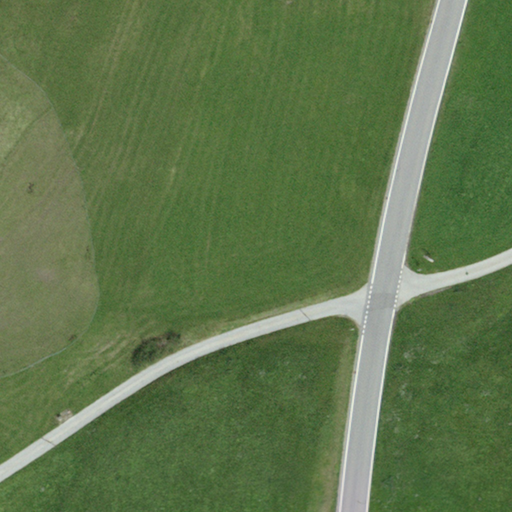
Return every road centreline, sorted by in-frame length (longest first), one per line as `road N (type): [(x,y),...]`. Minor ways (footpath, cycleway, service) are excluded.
road 1 (unclassified): [(0,479),(179,362),(253,333),(384,301)]
road 2 (tertiary): [(384,301),(440,0)]
road 3 (tertiary): [(356,511),(384,301)]
road 4 (unclassified): [(384,301),(511,254)]
